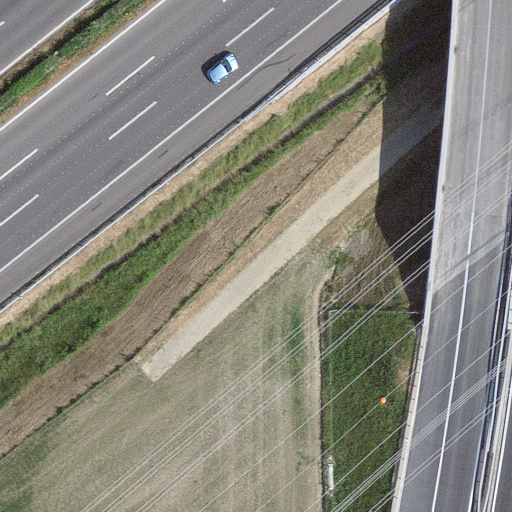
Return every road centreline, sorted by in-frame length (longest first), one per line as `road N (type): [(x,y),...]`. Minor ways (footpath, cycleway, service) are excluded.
road 1 (motorway): [(509,0),(489,242),(450,511)]
road 2 (track): [(511,45),(150,372)]
road 3 (motorway): [(0,178),(225,0)]
